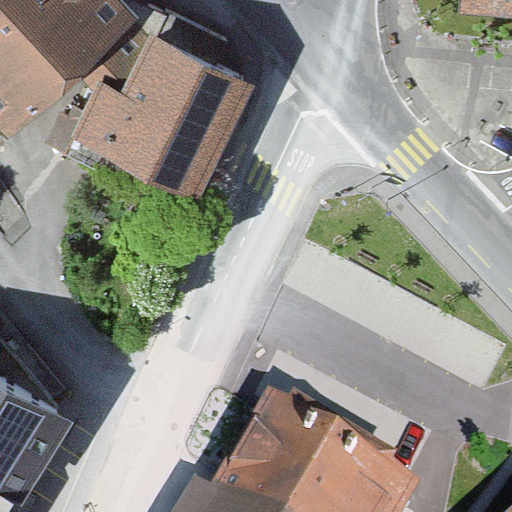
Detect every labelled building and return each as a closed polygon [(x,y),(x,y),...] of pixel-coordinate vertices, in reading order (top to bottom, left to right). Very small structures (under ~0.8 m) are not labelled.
[(0,0),(0,115),(2,114),(9,122),(66,68),(134,3),(130,0),(0,0)] [(193,200),(250,68),(214,51),(222,36),(145,0),(135,0),(134,3),(66,68),(94,81),(71,138),(193,200)] [(511,0),(461,0),(461,7),(511,10),(511,0)] [(21,482),(68,406),(0,329),(0,511),(3,511),(0,509),(0,495),(11,476),(21,482)] [(406,511),(417,494),(267,407),(213,499),(194,488),(180,511),(406,511)]
